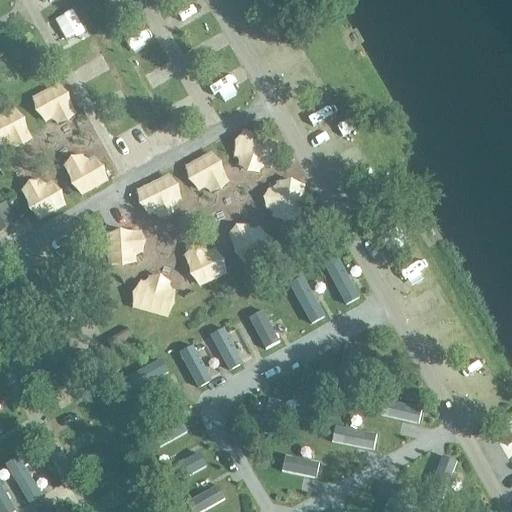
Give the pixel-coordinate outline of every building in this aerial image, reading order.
[(52,128),(79,108),(59,82),(33,102),(52,128)] [(0,140),(9,137),(13,147),(34,140),(22,108),(0,115),(0,140)] [(236,166),(273,173),(279,138),(241,132),(236,166)] [(67,165),(80,195),(111,181),(98,151),(67,165)] [(189,160),(196,193),(229,186),(221,153),(189,160)] [(138,188),(153,221),(186,206),(171,173),(138,188)] [(24,183),(35,218),(67,209),(57,174),(24,183)] [(269,219),(304,220),(305,182),(269,181),(269,219)] [(0,206),(0,231),(19,221),(9,202),(0,206)] [(265,222),(232,228),(237,255),(270,249),(265,222)] [(145,262),(143,230),(110,231),(111,264),(145,262)] [(197,284),(229,274),(220,243),(187,253),(197,284)] [(359,298),(338,259),(325,267),(346,305),(359,298)] [(174,275),(142,276),(143,313),(174,312),(174,275)] [(324,317),(303,279),(290,286),(312,325),(324,317)] [(279,343),(261,311),(249,318),(266,350),(279,343)] [(244,365),(226,329),(211,336),(229,372),(244,365)] [(213,380),(194,345),(180,353),(198,388),(213,380)] [(353,402),(364,359),(349,355),(339,398),(353,402)] [(160,362),(121,383),(128,396),(167,375),(160,362)] [(312,424),(323,381),(308,377),(298,421),(312,424)] [(273,447),(284,404),(269,400),(259,443),(273,447)] [(421,410),(380,402),(377,419),(418,426),(421,410)] [(179,421),(141,442),(148,455),(187,434),(179,421)] [(511,427),(511,426),(498,434),(511,456),(511,427)] [(375,437),(335,429),(332,445),(373,453),(375,437)] [(198,454),(160,476),(167,488),(205,467),(198,454)] [(19,459),(6,466),(29,504),(41,497),(19,459)] [(319,465),(284,459),(282,475),(316,481),(319,465)] [(442,505),(456,463),(442,459),(427,500),(442,505)] [(14,511),(0,486),(0,511),(14,511)] [(217,486),(179,509),(180,511),(201,511),(224,499),(217,486)] [(400,511),(408,491),(393,486),(384,511),(400,511)]
